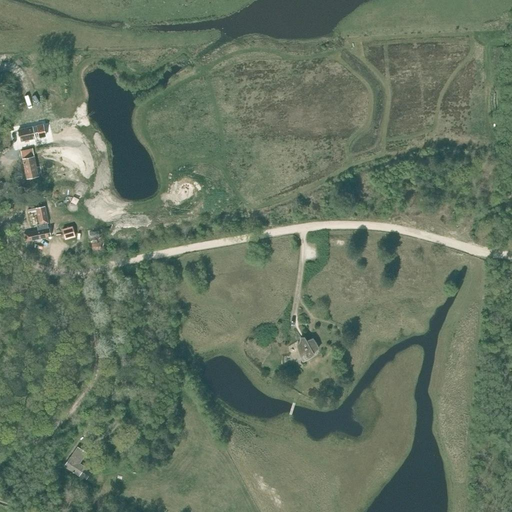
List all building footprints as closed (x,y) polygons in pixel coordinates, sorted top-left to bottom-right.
[(33,127),(18,130),(20,141),(24,140),(25,144),(30,144),(28,139),(35,138),(33,127)] [(32,148),(20,151),(22,159),(26,179),(38,176),(34,157),(32,148)] [(38,230),(23,233),(25,241),(51,236),(49,228),(48,228),(47,223),(48,223),(44,206),(36,208),(39,224),(37,225),(38,230)] [(72,226),(62,229),(65,240),(75,237),(72,226)] [(302,343),(298,346),(300,351),(299,351),(303,358),(304,360),(306,359),(308,358),(310,357),(311,356),(314,353),(313,352),(318,349),(313,340),(307,343),(306,341),(305,340),(301,342),(302,343)] [(77,447),(64,466),(79,477),(85,468),(80,464),(87,453),(77,447)] [(45,478),(42,483),(48,486),(51,481),(45,478)]
